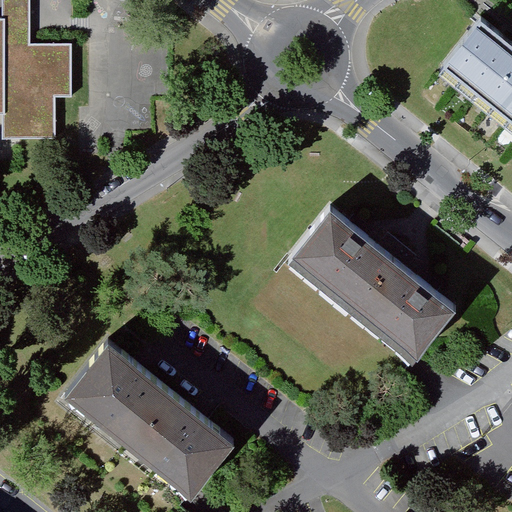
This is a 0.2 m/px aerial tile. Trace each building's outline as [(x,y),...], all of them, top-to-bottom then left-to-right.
[(4,0),(5,3),(5,20),(5,44),(16,44),(30,44),(30,31),(30,0),(4,0)] [(511,42),(481,17),(439,68),(511,126),(511,42)] [(0,114),(5,114),(4,140),(54,139),(54,98),(73,98),(72,43),(30,44),(16,44),(5,44),(5,20),(0,20),(0,114)] [(285,268),(409,364),(452,308),(328,212),(285,268)] [(64,399),(131,450),(173,394),(129,361),(106,344),(64,399)] [(234,440),(173,394),(131,450),(192,495),(234,440)]
